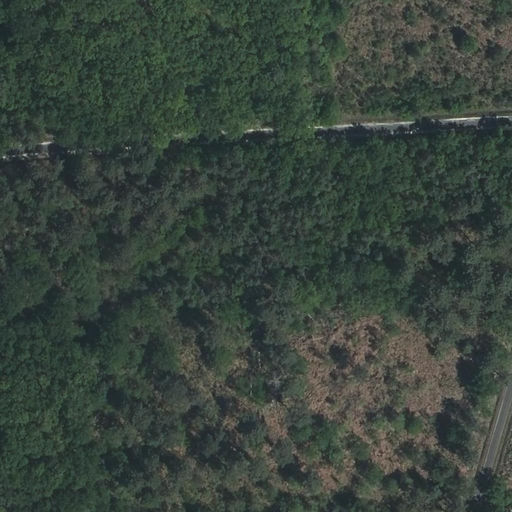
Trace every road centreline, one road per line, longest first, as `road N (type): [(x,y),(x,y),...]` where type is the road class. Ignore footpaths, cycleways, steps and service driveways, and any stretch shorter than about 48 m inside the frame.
road 1 (unclassified): [(0,159),(511,125)]
road 2 (residential): [(476,511),(511,385)]
